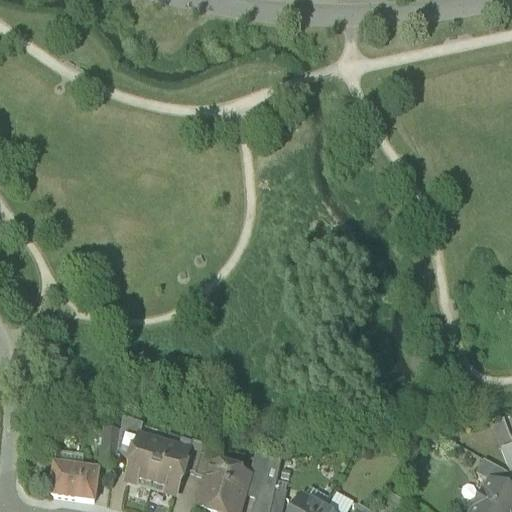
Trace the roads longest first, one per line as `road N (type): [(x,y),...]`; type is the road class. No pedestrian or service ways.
road 1 (residential): [(202,1),(350,14),(488,0)]
road 2 (residential): [(3,510),(16,424),(13,367),(0,336)]
